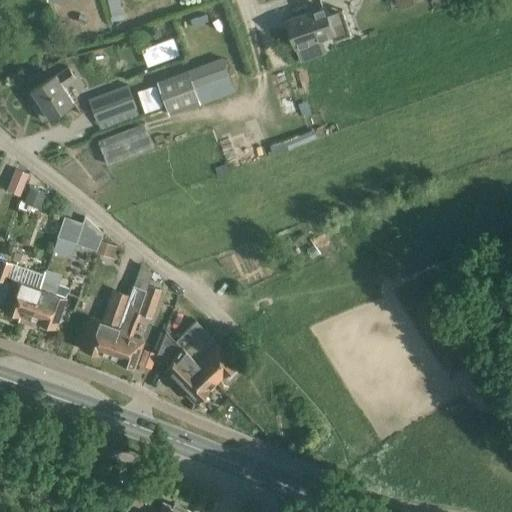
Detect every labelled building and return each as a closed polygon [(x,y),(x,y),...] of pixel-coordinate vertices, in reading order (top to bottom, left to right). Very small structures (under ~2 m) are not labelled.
[(324,8),(288,21),(296,48),(333,36),(334,40),(351,35),(342,10),(327,16),(324,8)] [(174,39),(158,44),(164,60),(180,55),(174,39)] [(223,58),(189,71),(195,87),(229,75),(224,59),(223,58)] [(67,86),(75,82),(76,81),(68,68),(33,90),(41,102),(34,106),(43,121),(76,101),(67,86)] [(145,113),(164,107),(157,83),(137,89),(145,113)] [(141,116),(129,84),(89,99),(99,124),(107,122),(109,127),(141,116)] [(145,122),(98,140),(109,166),(155,147),(145,122)] [(15,167),(11,178),(24,184),(29,173),(15,167)] [(38,209),(44,195),(28,188),(22,202),(38,209)] [(85,217),(76,242),(96,250),(102,232),(85,217)] [(52,250),(70,256),(75,242),(58,236),(52,250)] [(117,246),(100,241),(97,251),(114,257),(117,246)] [(0,258),(0,280),(9,284),(0,309),(19,315),(27,318),(41,278),(42,278),(43,274),(27,268),(23,282),(7,277),(12,263),(0,258)] [(62,306),(66,297),(55,293),(61,275),(44,270),(43,274),(42,278),(41,278),(27,318),(54,328),(62,306)] [(108,352),(106,357),(107,358),(114,360),(133,367),(140,348),(141,345),(143,340),(130,335),(138,314),(150,318),(160,289),(147,285),(145,290),(134,286),(130,296),(129,295),(108,352)] [(87,327),(79,348),(98,355),(106,357),(108,352),(129,295),(126,294),(112,289),(101,320),(90,317),(87,327)] [(196,321),(175,341),(215,383),(221,376),(236,363),(196,321)] [(165,332),(154,359),(168,365),(164,371),(194,402),(212,386),(215,383),(175,341),(165,331),(165,332)] [(155,353),(144,349),(138,364),(150,368),(155,353)] [(117,481),(112,490),(121,496),(127,486),(117,481)] [(104,511),(94,503),(86,511),(104,511)] [(183,511),(185,509),(174,504),(172,507),(163,503),(158,511),(183,511)]
